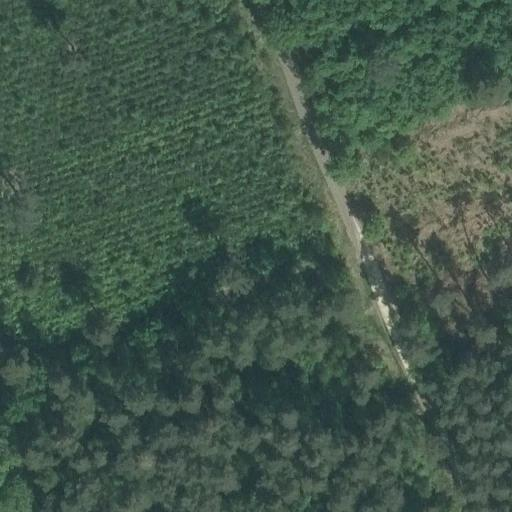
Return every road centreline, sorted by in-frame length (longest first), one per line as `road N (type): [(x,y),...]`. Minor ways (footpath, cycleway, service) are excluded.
road 1 (track): [(252,0),(464,511)]
road 2 (track): [(349,239),(0,354)]
road 3 (unknown): [(317,159),(511,80)]
